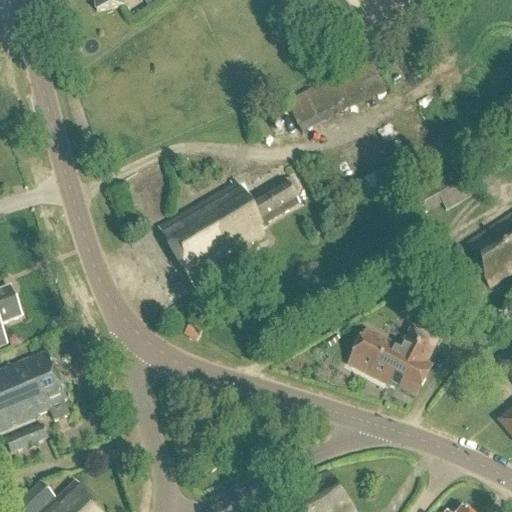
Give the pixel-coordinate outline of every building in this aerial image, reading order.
[(93,0),(96,16),(123,12),(121,0),(93,0)] [(358,186),(369,207),(401,190),(389,169),(358,186)] [(159,232),(158,232),(194,294),(195,293),(256,258),(252,250),(264,243),(261,231),(299,209),(285,185),(248,207),(236,186),(236,187),(234,183),(229,186),(232,190),(159,232)] [(432,193),(408,208),(419,226),(444,211),(432,193)] [(511,218),(466,247),(488,291),(511,275),(511,218)] [(0,331),(0,330),(22,322),(10,292),(0,295),(0,351),(7,349),(0,331)] [(189,332),(184,339),(196,347),(201,339),(189,332)] [(390,387),(416,401),(430,372),(424,369),(429,359),(405,346),(400,356),(388,350),(389,347),(366,335),(348,370),(388,390),(390,387)] [(511,350),(496,361),(511,384),(511,350)] [(46,357),(0,376),(0,438),(39,422),(38,420),(50,415),(54,425),(67,419),(62,407),(66,405),(46,357)] [(511,408),(495,424),(511,442),(511,408)] [(42,430),(5,445),(10,458),(47,442),(42,430)] [(351,511),(327,477),(295,498),(298,502),(283,511),(351,511)] [(12,498),(0,508),(0,511),(43,511),(54,502),(39,487),(19,506),(12,498)] [(98,511),(78,490),(67,500),(64,497),(48,511),(98,511)]
